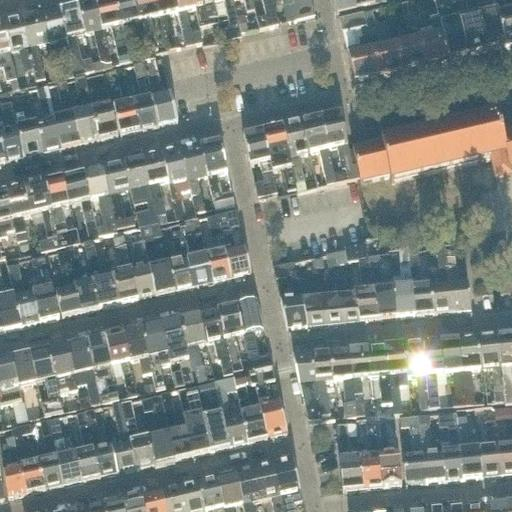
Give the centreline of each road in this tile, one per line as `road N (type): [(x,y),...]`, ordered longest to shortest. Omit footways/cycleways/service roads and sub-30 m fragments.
road 1 (residential): [(27,511),(303,452)]
road 2 (residential): [(0,354),(182,304),(191,310),(267,292)]
road 3 (residential): [(0,186),(119,158),(125,148),(229,128)]
road 4 (residential): [(317,509),(511,495)]
road 5 (residential): [(345,100),(511,57)]
road 6 (residential): [(267,292),(229,128)]
road 7 (residential): [(303,452),(267,292)]
